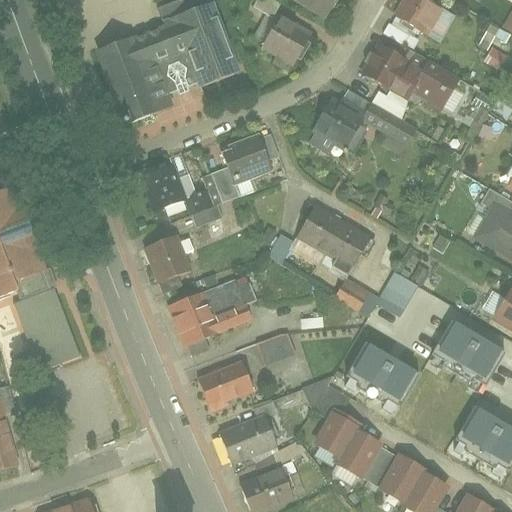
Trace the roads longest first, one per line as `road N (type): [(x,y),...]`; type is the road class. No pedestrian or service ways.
road 1 (residential): [(79,179),(295,93),(333,63),(374,0)]
road 2 (tertiary): [(79,179),(178,441)]
road 3 (tertiary): [(9,0),(79,179)]
road 4 (residential): [(178,441),(0,502)]
